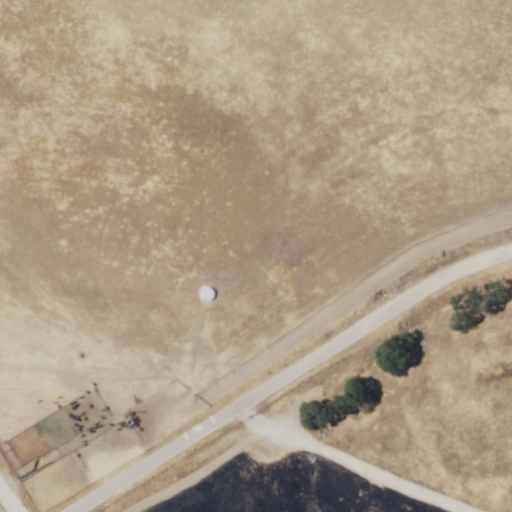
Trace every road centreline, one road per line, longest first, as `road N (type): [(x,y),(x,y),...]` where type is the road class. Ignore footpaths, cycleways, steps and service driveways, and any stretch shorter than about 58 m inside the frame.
road 1 (tertiary): [(73,511),(483,267),(511,261)]
road 2 (track): [(472,511),(240,411)]
